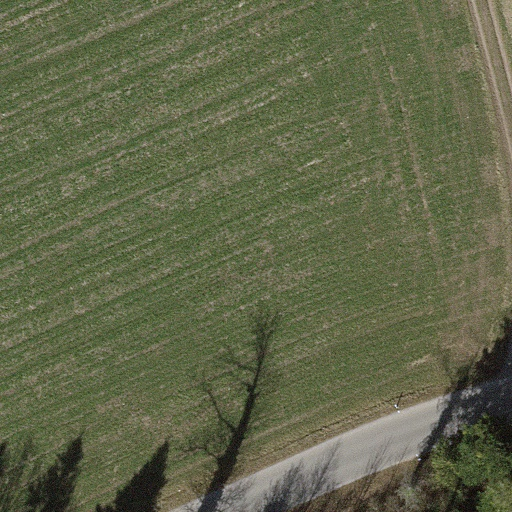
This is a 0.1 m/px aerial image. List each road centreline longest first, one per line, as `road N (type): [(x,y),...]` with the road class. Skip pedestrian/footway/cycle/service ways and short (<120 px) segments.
road 1 (unclassified): [(511,400),(229,511)]
road 2 (track): [(481,0),(511,128)]
